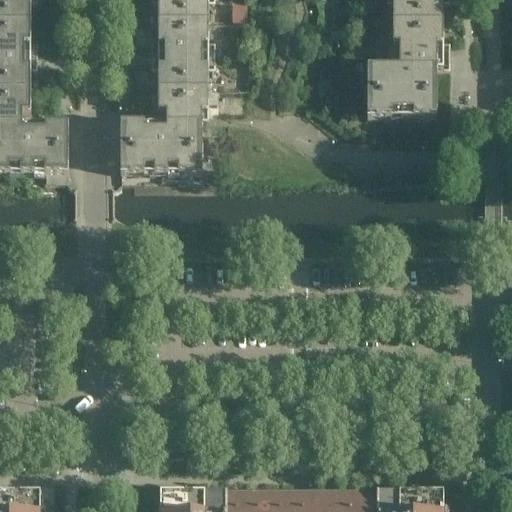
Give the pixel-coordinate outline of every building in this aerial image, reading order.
[(37,9),(37,0),(0,0),(0,28),(31,29),(31,8),(37,9)] [(215,8),(214,0),(151,0),(152,9),(158,9),(158,29),(208,29),(208,8),(215,8)] [(449,9),(449,0),(386,0),(386,8),(393,8),(393,29),(443,29),(443,9),(449,9)] [(37,76),(37,49),(31,50),(31,29),(0,28),(0,96),(31,97),(31,76),(37,76)] [(215,75),(215,63),(215,49),(208,49),(208,29),(158,29),(158,49),(152,50),(152,76),(158,76),(158,96),(208,96),(208,76),(215,75)] [(436,124),(436,76),(449,76),(449,50),(443,50),(443,29),(393,29),(393,49),(386,49),(386,73),(367,73),(367,124),(391,124),(391,117),(413,117),(413,124),(436,124)] [(0,179),(68,180),(68,130),(44,130),(44,136),(34,136),(35,130),(31,130),(30,126),(31,97),(0,96),(0,179)] [(202,180),(202,132),(202,124),(202,120),(208,120),(208,96),(158,96),(158,120),(166,120),(166,124),(166,129),(154,129),(154,136),(144,136),(144,129),(120,130),(120,180),(202,180)] [(53,319),(53,304),(40,304),(40,319),(53,319)] [(0,511),(40,511),(40,498),(0,498),(0,511)] [(226,511),(227,498),(160,498),(160,511),(226,511)] [(248,511),(249,498),(227,498),(226,511),(248,511)] [(270,511),(270,498),(249,498),(248,511),(270,511)] [(333,511),(333,498),(270,498),(270,511),(333,511)] [(354,511),(355,498),(333,498),(333,511),(354,511)] [(376,511),(376,498),(355,498),(354,511),(376,511)] [(443,511),(443,498),(376,498),(376,511),(443,511)]
